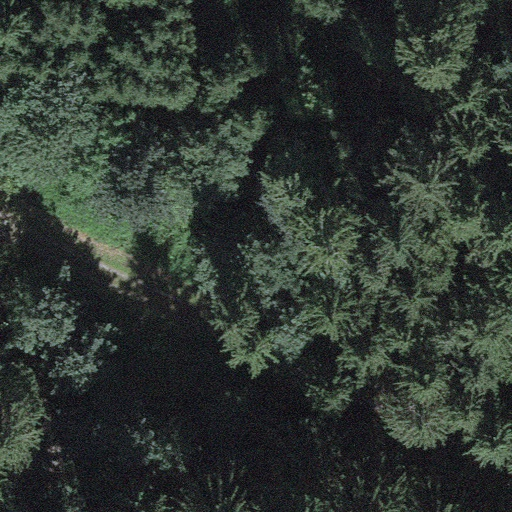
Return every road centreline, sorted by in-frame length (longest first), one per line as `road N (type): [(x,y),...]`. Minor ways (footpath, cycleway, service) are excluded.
road 1 (track): [(0,222),(153,302),(511,455)]
road 2 (track): [(0,317),(71,511)]
